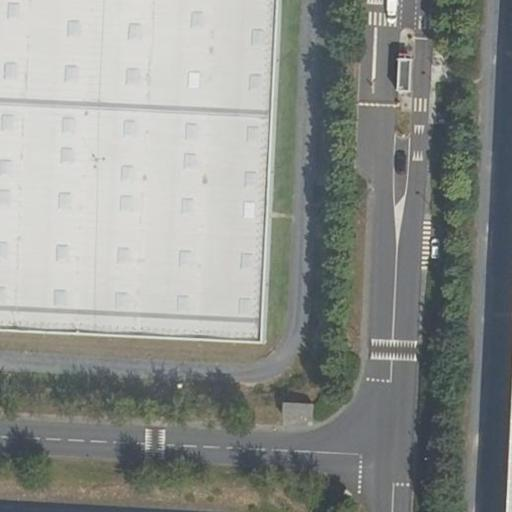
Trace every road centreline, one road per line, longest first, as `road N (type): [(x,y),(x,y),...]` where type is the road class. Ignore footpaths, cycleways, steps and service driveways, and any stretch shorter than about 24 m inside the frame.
road 1 (unclassified): [(386,452),(0,433)]
road 2 (unclassified): [(397,269),(427,93),(431,0)]
road 3 (unclassified): [(389,0),(397,269)]
road 4 (unclassified): [(397,269),(386,452)]
